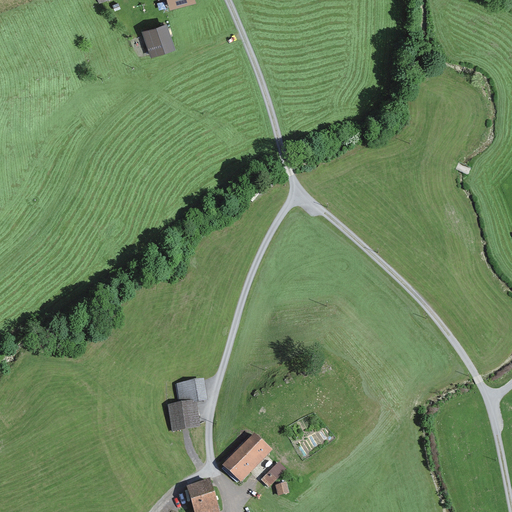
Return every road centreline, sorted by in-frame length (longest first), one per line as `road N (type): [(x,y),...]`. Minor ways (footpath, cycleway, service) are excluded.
road 1 (unclassified): [(511,507),(491,401),(464,358),(399,276),(297,192),(229,0)]
road 2 (track): [(243,32),(141,86),(94,134),(59,200),(0,261)]
